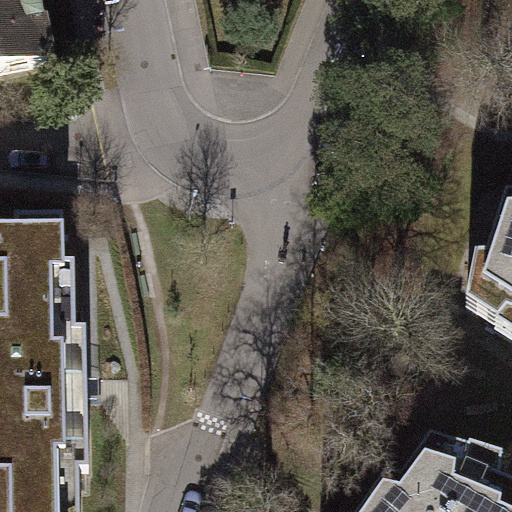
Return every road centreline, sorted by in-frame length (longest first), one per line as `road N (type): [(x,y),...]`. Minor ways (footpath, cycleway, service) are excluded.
road 1 (residential): [(177,511),(276,219),(258,160)]
road 2 (residential): [(128,0),(150,104),(186,155),(206,166),(258,160)]
road 3 (residential): [(357,0),(299,134),(258,160)]
